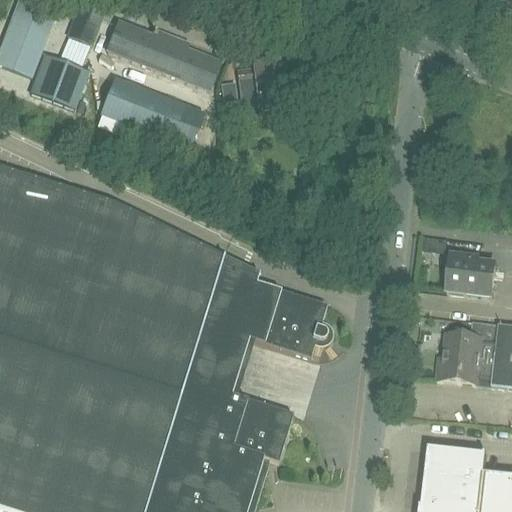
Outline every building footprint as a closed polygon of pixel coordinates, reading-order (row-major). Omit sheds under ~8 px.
[(19,0),(0,52),(0,68),(30,80),(58,6),(41,0),(19,0)] [(67,39),(89,48),(102,15),(107,1),(104,0),(82,0),(80,6),(79,6),(67,39)] [(106,55),(144,69),(150,72),(196,90),(207,94),(208,95),(219,66),(185,53),(187,48),(153,34),(151,40),(117,26),(106,55)] [(38,73),(30,96),(73,113),(88,74),(55,62),(49,77),(38,73)] [(260,109),(283,106),(277,65),(252,69),(253,72),(237,74),(243,120),(261,118),(260,109)] [(99,123),(189,158),(205,119),(115,84),(99,123)] [(240,125),(238,105),(222,107),(224,127),(240,125)] [(0,511),(255,511),(268,472),(260,470),(262,462),(277,467),(315,344),(319,345),(322,345),(325,344),(326,342),(327,340),(327,337),(325,334),(323,333),(319,332),(326,310),(255,288),(258,277),(257,277),(256,278),(114,208),(0,173),(0,511)] [(290,189),(295,208),(316,201),(311,183),(290,189)] [(312,255),(331,265),(337,252),(318,243),(312,255)] [(491,303),(495,269),(478,267),(479,262),(451,259),(446,298),(491,303)] [(511,331),(472,327),(470,343),(446,340),(444,364),(438,364),(436,385),(475,389),(476,388),(491,390),(491,391),(511,393),(511,331)] [(426,457),(428,457),(425,483),(482,489),(484,480),(486,461),(426,454),(426,457)] [(482,489),(479,511),(508,511),(511,485),(511,482),(484,480),(482,489)] [(479,511),(482,489),(425,483),(421,511),(426,511),(479,511)]
